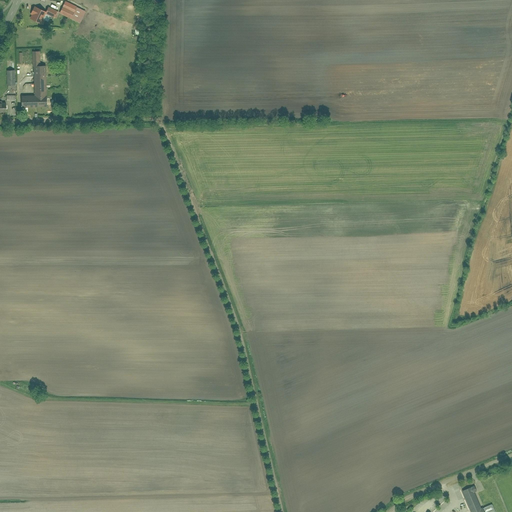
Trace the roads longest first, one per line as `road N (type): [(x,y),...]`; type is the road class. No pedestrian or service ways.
road 1 (unclassified): [(281,511),(235,314),(160,122),(0,122)]
road 2 (track): [(256,403),(44,399),(0,384)]
